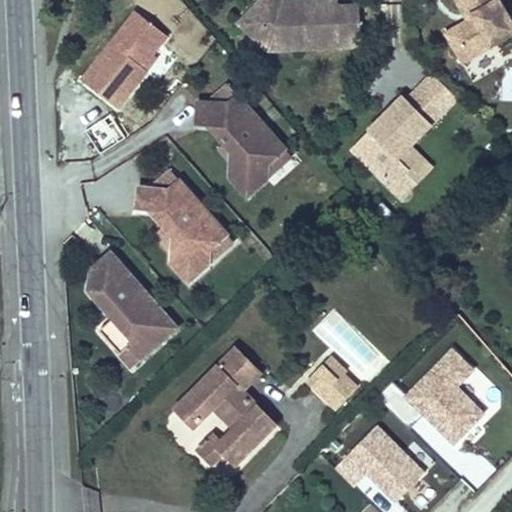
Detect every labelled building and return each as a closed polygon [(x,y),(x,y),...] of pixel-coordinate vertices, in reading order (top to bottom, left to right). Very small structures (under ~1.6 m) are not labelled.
[(340,7),(339,0),(327,0),(292,2),(292,9),(286,9),(285,2),(283,0),(262,0),(246,18),(259,31),(274,30),(275,51),(363,46),(361,6),(340,7)] [(463,0),(473,16),(468,19),(451,30),(459,44),(455,47),(465,64),(511,36),(511,16),(502,0),(463,0)] [(456,0),(468,19),(473,16),(463,0),(456,0)] [(136,11),(81,79),(116,107),(146,71),(141,67),(166,36),(136,11)] [(274,30),(259,31),(246,18),(241,24),(270,50),(275,51),(274,30)] [(455,47),(459,44),(451,30),(446,32),(455,47)] [(435,74),(422,87),(447,112),(460,99),(435,74)] [(228,85),(207,103),(225,106),(237,96),(228,85)] [(414,145),(447,112),(422,87),(410,99),(406,96),(394,107),(398,111),(393,116),(389,113),(371,131),(377,136),(360,153),(395,189),(413,170),(401,159),(414,145)] [(197,101),(193,124),(207,126),(229,151),(230,178),(247,197),(267,180),(267,166),(285,150),(237,96),(225,106),(207,103),(197,101)] [(398,111),(394,107),(389,113),(393,116),(398,111)] [(435,165),(414,145),(401,159),(413,170),(395,189),(404,197),(435,165)] [(267,166),(267,180),(292,158),(285,150),(267,166)] [(168,169),(148,187),(166,190),(177,179),(168,169)] [(170,235),(170,261),(187,281),(207,263),(208,250),(225,234),(177,179),(166,190),(148,187),(137,185),(133,207),(147,210),(170,235)] [(225,234),(208,250),(207,263),(232,241),(225,234)] [(112,318),(98,330),(119,353),(128,345),(140,359),(176,327),(109,252),(90,269),(87,290),(112,318)] [(128,345),(119,353),(131,367),(140,359),(128,345)] [(411,423),(425,409),(457,441),(489,409),(461,382),(476,367),(454,345),(439,360),(407,391),(396,380),(381,395),(393,406),(411,423)] [(237,349),(176,409),(194,427),(213,407),(235,429),(221,442),(214,435),(199,451),(211,464),(224,452),(236,464),(276,424),(243,391),(260,373),(237,349)] [(323,364),(340,380),(344,376),(347,373),(330,357),(323,364)] [(308,380),(337,409),(357,389),(344,376),(340,380),(323,364),(308,380)] [(428,470),(381,422),(351,451),(336,467),(355,486),(371,471),(399,499),(428,470)]
